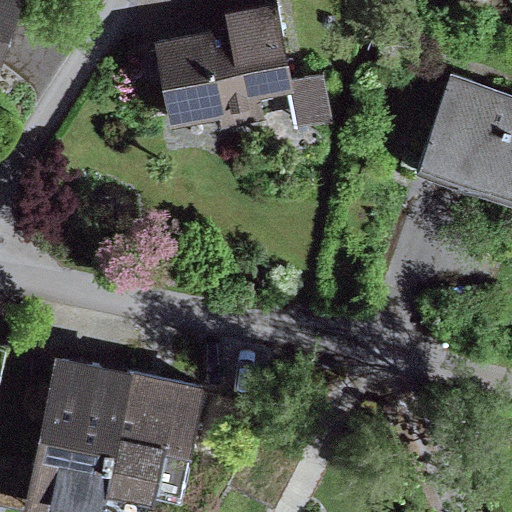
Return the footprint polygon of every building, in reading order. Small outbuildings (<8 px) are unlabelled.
[(0,0),(0,52),(17,0),(0,0)] [(222,0),(226,19),(154,33),(171,119),(222,109),(225,121),(264,113),(260,90),(296,82),(294,75),(278,0),(222,0)] [(511,87),(448,64),(415,153),(511,189),(511,87)] [(294,75),(296,82),(302,119),(332,114),(324,70),(294,75)] [(206,366),(61,335),(37,448),(28,488),(100,503),(108,466),(156,476),(167,425),(193,430),(206,366)] [(301,443),(260,424),(234,480),(275,499),(301,443)] [(28,488),(37,448),(0,447),(0,495),(25,500),(28,488)]
